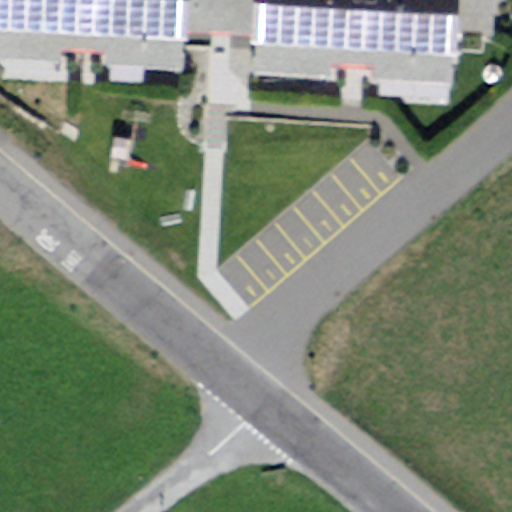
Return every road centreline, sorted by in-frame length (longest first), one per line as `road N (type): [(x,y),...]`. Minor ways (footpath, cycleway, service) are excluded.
road 1 (residential): [(0,186),(261,405)]
road 2 (residential): [(261,405),(392,511)]
road 3 (residential): [(134,511),(261,405)]
